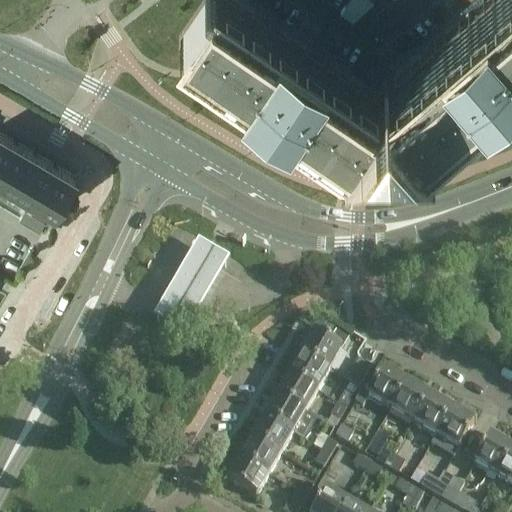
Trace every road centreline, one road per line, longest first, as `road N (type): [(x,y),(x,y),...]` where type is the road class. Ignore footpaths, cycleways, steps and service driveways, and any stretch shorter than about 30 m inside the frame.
road 1 (tertiary): [(0,482),(157,168)]
road 2 (secondary): [(157,168),(275,236),(303,242),(388,241),(466,206)]
road 3 (secondary): [(466,206),(404,221),(329,217),(271,195),(174,138)]
road 4 (residential): [(0,354),(98,178),(93,163)]
road 5 (residential): [(186,498),(191,462),(264,341)]
road 6 (secondary): [(11,83),(157,168)]
road 7 (secondary): [(174,138),(30,56)]
road 8 (residential): [(303,0),(367,46),(423,0)]
road 9 (residential): [(511,403),(392,335)]
